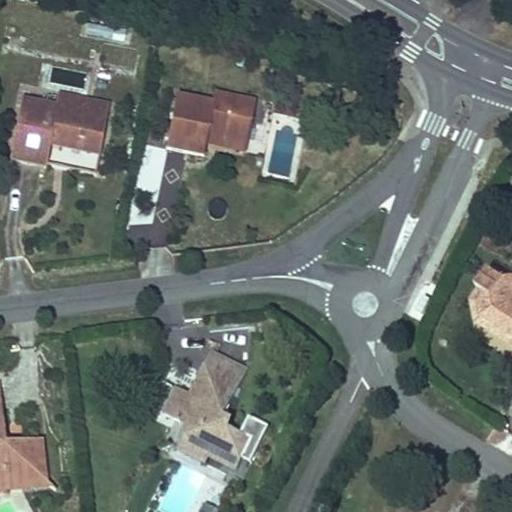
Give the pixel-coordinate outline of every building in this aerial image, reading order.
[(206,133),(248,142),(256,102),(214,93),(211,104),(178,97),(166,154),(200,161),(204,144),(206,133)] [(105,123),(108,110),(58,100),(55,114),(105,123)] [(48,149),(98,159),(105,123),(55,114),(22,107),(14,152),(46,159),(48,149)] [(204,144),(246,153),(248,142),(206,133),(204,144)] [(11,164),(45,171),(46,159),(14,152),(11,164)] [(471,326),(511,352),(511,278),(496,282),(481,272),(469,291),(472,293),(465,304),(471,326)] [(210,378),(229,386),(238,361),(210,350),(190,409),(197,412),(210,378)] [(4,436),(0,377),(0,376),(0,490),(54,481),(45,435),(4,436)] [(242,429),(230,425),(222,405),(229,386),(210,378),(197,412),(190,409),(174,403),(167,421),(176,424),(178,417),(197,425),(190,445),(206,451),(244,466),(247,459),(254,461),(269,421),(248,413),(242,429)] [(175,454),(201,464),(206,451),(190,445),(197,425),(178,417),(176,424),(185,428),(175,454)]
